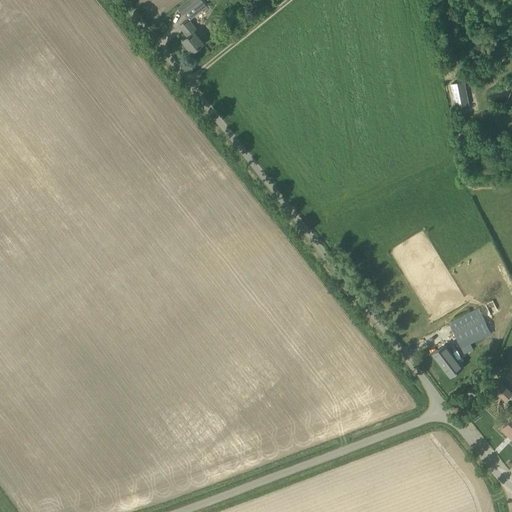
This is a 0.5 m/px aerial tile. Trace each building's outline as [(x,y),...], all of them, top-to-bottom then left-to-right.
[(187,0),(186,1),(178,7),(185,16),(195,8),(199,13),(207,7),(201,0),(187,0)] [(196,30),(189,21),(187,19),(179,26),(188,36),(183,40),(192,52),(204,43),(194,32),(196,30)] [(467,106),(466,98),(464,86),(452,88),(455,108),(467,106)] [(465,130),(454,131),(456,141),(466,139),(465,130)] [(483,320),(478,310),(450,323),(462,348),(492,333),(485,319),(483,320)] [(450,376),(461,367),(445,345),(434,354),(450,376)] [(506,401),(511,394),(511,391),(500,381),(492,389),(506,401)] [(511,434),(511,417),(502,428),(509,436),(511,434)]
